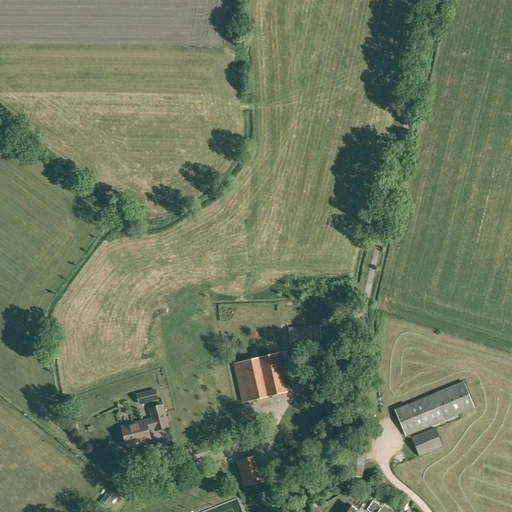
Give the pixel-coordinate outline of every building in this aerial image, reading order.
[(322,349),(320,325),(288,328),(291,352),(322,349)] [(279,354),(234,364),(243,402),(250,401),(257,399),(287,392),(279,354)] [(474,407),(463,382),(395,411),(406,436),(474,407)] [(145,393),(137,395),(139,404),(148,402),(158,399),(155,390),(145,393)] [(152,419),(146,421),(148,430),(154,429),(155,432),(168,428),(166,419),(163,405),(150,408),(152,419)] [(123,431),(117,432),(120,444),(126,443),(127,447),(138,444),(151,441),(150,438),(148,430),(146,421),(137,423),(137,426),(122,429),(123,431)] [(419,456),(443,446),(435,428),(411,438),(419,456)] [(365,451),(349,450),(346,476),(362,478),(365,451)] [(237,461),(244,487),(258,483),(252,457),(237,461)] [(107,506),(117,493),(112,489),(102,502),(107,506)]
